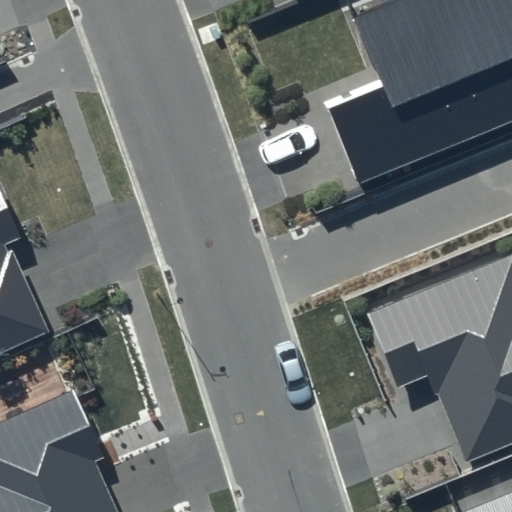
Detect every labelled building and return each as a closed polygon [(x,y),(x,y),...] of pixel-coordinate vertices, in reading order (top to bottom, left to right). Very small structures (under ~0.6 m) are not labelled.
[(511,0),(397,0),(353,18),(381,85),(327,108),(358,183),(511,119),(511,0)] [(0,352),(48,331),(7,244),(22,236),(0,188),(0,352)] [(511,254),(366,314),(396,385),(429,371),(466,461),(511,441),(511,254)] [(73,387),(0,420),(0,511),(117,511),(95,462),(105,458),(73,387)] [(511,511),(511,494),(469,511),(511,511)]
